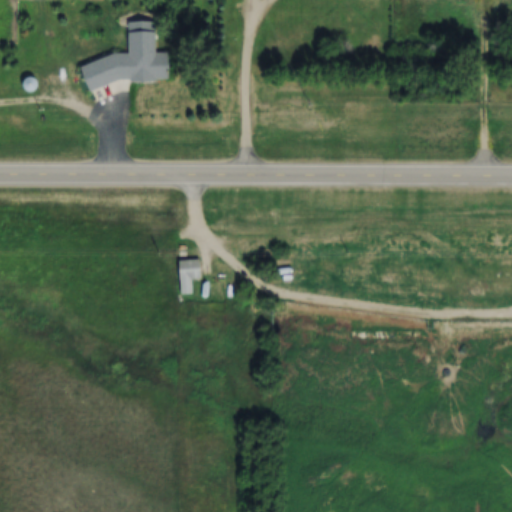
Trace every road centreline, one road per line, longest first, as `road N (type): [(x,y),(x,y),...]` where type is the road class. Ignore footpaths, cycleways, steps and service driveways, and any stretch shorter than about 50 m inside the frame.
road 1 (primary): [(0,178),(511,179)]
road 2 (track): [(483,0),(489,179)]
